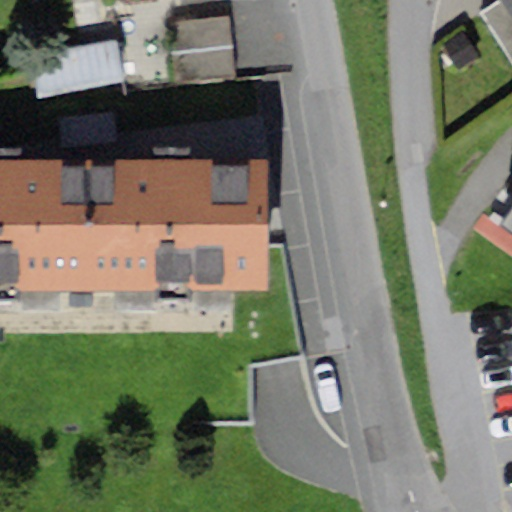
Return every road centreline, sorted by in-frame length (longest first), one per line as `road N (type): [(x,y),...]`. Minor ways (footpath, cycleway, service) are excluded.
road 1 (residential): [(307,0),(349,250),(417,511)]
road 2 (residential): [(458,511),(410,139),(408,0)]
